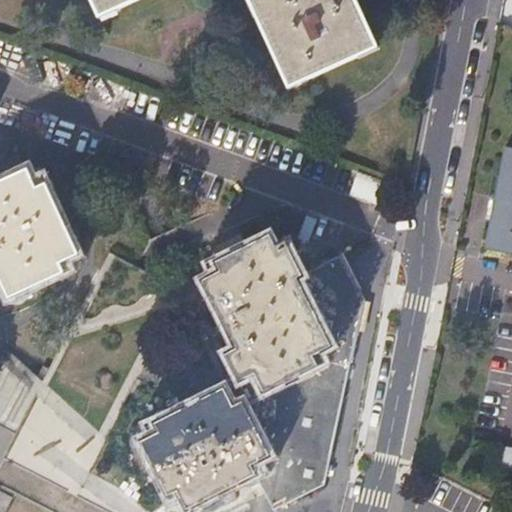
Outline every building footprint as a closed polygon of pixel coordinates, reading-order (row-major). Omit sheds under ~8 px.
[(86,0),(96,21),(142,0),(86,0)] [(348,0),(244,0),(284,88),(371,50),(348,0)] [(484,252),(511,256),(511,152),(503,151),(484,252)] [(0,189),(0,285),(2,285),(10,303),(65,278),(61,268),(79,260),(47,191),(37,195),(29,177),(0,189)] [(275,243),(219,271),(224,281),(208,289),(242,360),(232,365),(243,387),(260,378),(269,397),(271,400),(320,376),(315,364),(334,355),(300,287),(305,284),(299,273),(291,255),(283,259),(275,243)] [(315,364),(347,365),(361,297),(338,254),(299,273),(305,284),(300,287),(334,355),(315,364)] [(258,479),(275,511),(289,511),(284,501),(323,480),(347,365),(315,364),(320,376),(271,400),(269,397),(246,408),(272,461),(253,470),(258,479)] [(227,395),(157,428),(162,438),(145,447),(171,499),(181,494),(190,511),(258,479),(253,470),(272,461),(246,408),(236,413),(227,395)] [(499,468),(511,470),(511,451),(503,450),(499,468)]
